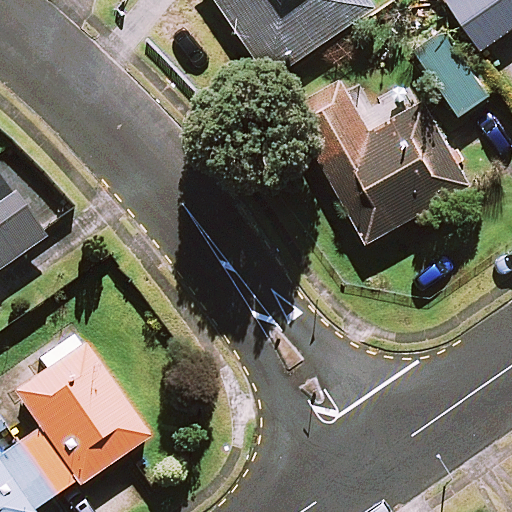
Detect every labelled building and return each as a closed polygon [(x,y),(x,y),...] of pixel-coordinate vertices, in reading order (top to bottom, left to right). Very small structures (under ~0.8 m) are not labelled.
[(374,5),(370,0),(218,0),(271,76),(374,5)] [(511,30),(511,0),(451,0),(449,2),(486,51),(511,30)] [(448,22),(414,44),(458,115),(493,93),(448,22)] [(371,129),(343,80),(293,108),(367,241),(471,183),(424,99),(371,129)] [(0,268),(43,237),(38,230),(56,217),(10,152),(0,159),(0,268)] [(148,437),(72,334),(35,361),(43,372),(14,394),(39,429),(0,457),(0,511),(35,511),(72,485),(75,490),(148,437)]
